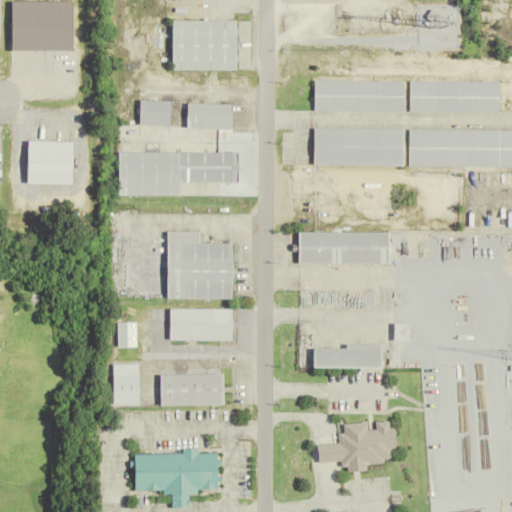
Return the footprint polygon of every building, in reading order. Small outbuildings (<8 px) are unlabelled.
[(74,52),(75,2),(10,2),(10,51),(74,52)] [(238,71),(239,22),(172,21),(171,71),(238,71)] [(404,81),(314,81),(314,113),(404,113),(404,81)] [(498,113),(498,82),(408,82),(408,113),(498,113)] [(170,101),(140,101),(140,127),(170,127),(170,101)] [(231,105),(188,104),(188,129),(230,130),(231,105)] [(402,129),(314,129),(314,166),(402,166),(402,129)] [(511,130),(408,129),(407,167),(511,167),(511,130)] [(119,195),(180,195),(180,183),(238,183),(238,154),(119,154),(119,195)] [(235,299),(235,243),(200,243),(200,232),(169,232),(169,298),(235,299)] [(390,233),(300,233),(300,265),(390,265),(390,233)] [(234,341),(234,309),(171,309),(171,341),(234,341)] [(313,369),(384,369),(384,345),(349,345),(349,348),(313,348),(313,369)] [(141,361),(114,361),(114,406),(141,406),(141,361)] [(163,405),(226,405),(226,374),(163,374),(163,405)] [(319,463),(345,461),(346,472),(369,470),(369,463),(393,461),(392,451),(398,450),(396,421),(377,422),(377,430),(369,430),(368,422),(344,424),(345,434),(339,434),(339,443),(318,445),(319,463)] [(137,453),(137,492),(174,492),(174,508),(191,508),(191,490),(221,490),(221,452),(185,452),(185,454),(137,453)]
